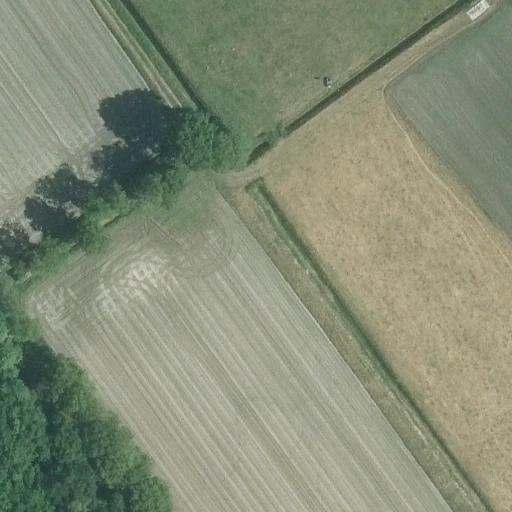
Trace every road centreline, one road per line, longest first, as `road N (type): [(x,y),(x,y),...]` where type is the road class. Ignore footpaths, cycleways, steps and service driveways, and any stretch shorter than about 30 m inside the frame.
road 1 (track): [(98,0),(464,511)]
road 2 (track): [(233,188),(487,0)]
